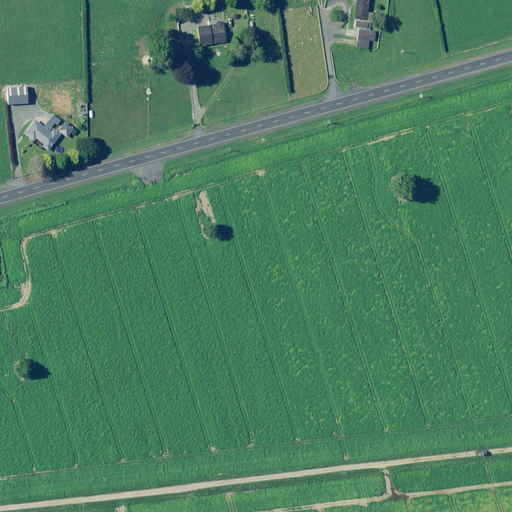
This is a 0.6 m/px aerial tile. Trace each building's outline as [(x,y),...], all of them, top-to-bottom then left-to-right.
[(366,20),(368,0),(355,0),(357,0),(354,19),(356,19),(355,27),(359,28),(357,47),(368,49),(369,40),(373,41),(374,36),(368,35),(369,29),(365,28),(366,20)] [(217,22),(217,20),(208,21),(208,26),(197,27),(199,45),(226,42),(223,22),(217,22)] [(18,123),(16,109),(6,110),(8,124),(18,123)] [(60,134),(51,127),(54,123),(56,125),(60,120),(52,114),(43,126),(35,120),(25,133),(34,140),(36,138),(43,144),(42,146),(48,151),(60,134)] [(73,129),(65,122),(58,131),(67,137),(73,129)]
